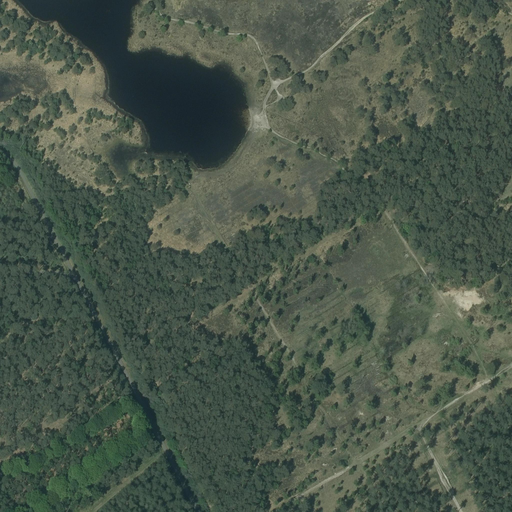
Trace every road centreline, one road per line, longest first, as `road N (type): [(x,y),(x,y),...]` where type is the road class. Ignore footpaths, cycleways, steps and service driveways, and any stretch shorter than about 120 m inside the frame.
road 1 (track): [(211,511),(179,454),(165,401),(136,354),(182,328),(200,298),(242,277),(252,257),(316,232),(325,211),(364,183)]
road 2 (track): [(491,378),(364,183)]
road 3 (track): [(420,424),(276,511)]
road 4 (track): [(155,0),(160,15),(252,37),(273,86)]
